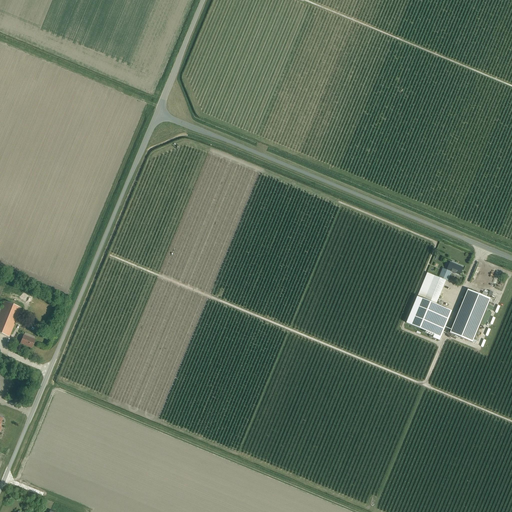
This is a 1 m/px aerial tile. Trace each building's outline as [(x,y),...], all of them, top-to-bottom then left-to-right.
[(460,275),(463,267),(450,262),(447,270),(460,275)] [(436,303),(447,277),(442,275),(441,278),(427,273),(418,296),(436,303)] [(472,342),(490,299),(468,289),(450,333),(472,342)] [(501,306),(504,297),(500,296),(496,305),(501,306)] [(406,323),(434,335),(433,337),(439,340),(451,311),(417,297),(406,323)] [(501,306),(505,308),(509,299),(504,297),(501,306)] [(4,301),(1,309),(0,311),(0,333),(9,337),(21,308),(4,301)] [(496,318),(501,306),(496,305),(491,316),(496,318)] [(500,320),(505,308),(501,306),(496,318),(500,320)] [(491,316),(487,327),(491,329),(496,318),(491,316)] [(491,329),(496,331),(500,320),(496,318),(491,329)] [(482,339),(487,341),(491,329),(487,327),(482,339)] [(496,331),(491,329),(487,341),(491,342),(496,331)] [(31,348),(35,340),(23,335),(20,344),(31,348)] [(446,348),(451,350),(454,341),(450,339),(446,348)] [(487,341),(482,339),(477,350),(482,352),(487,341)] [(461,343),(454,341),(451,350),(457,352),(461,343)] [(486,354),(491,342),(487,341),(482,352),(486,354)] [(464,355),(468,346),(461,343),(457,352),(464,355)] [(464,355),(471,358),(475,349),(468,346),(464,355)] [(477,350),(475,349),(471,358),(478,361),(482,352),(477,350)] [(478,361),(483,363),(486,354),(482,352),(478,361)]
